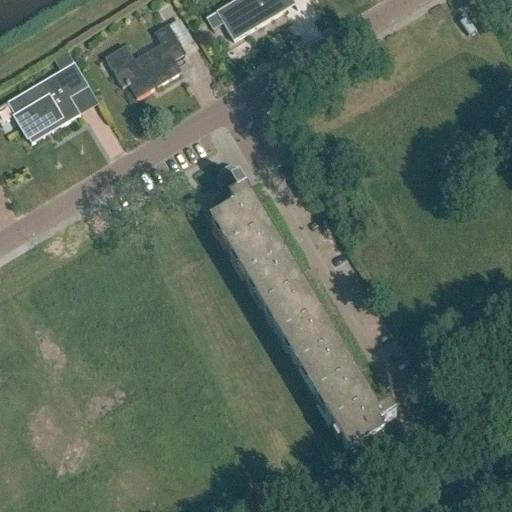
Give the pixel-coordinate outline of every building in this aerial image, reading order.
[(234,45),(295,9),(290,0),(244,0),(206,23),(213,34),(223,28),(234,45)] [(175,65),(185,59),(168,30),(155,37),(162,49),(134,66),(125,51),(106,62),(123,92),(127,90),(128,91),(129,90),(137,103),(182,76),(175,65)] [(60,74),(73,66),(68,56),(54,64),(60,74)] [(71,102),(89,92),(74,68),(8,107),(32,148),(81,120),(71,102)] [(381,428),(398,418),(392,409),(375,419),(248,207),(253,204),(238,178),(231,176),(226,180),(224,186),(233,202),(221,209),(227,219),(212,227),(351,458),(386,437),(381,428)] [(82,252),(39,278),(54,304),(71,294),(98,279),(82,252)] [(39,278),(1,300),(17,327),(54,304),(39,278)] [(98,279),(71,294),(93,332),(120,316),(98,279)] [(1,300),(0,301),(0,357),(1,359),(27,343),(17,327),(1,300)] [(93,332),(77,342),(93,368),(109,358),(136,342),(121,318),(120,316),(93,332)] [(136,342),(109,358),(132,395),(158,379),(141,352),(141,351),(136,342)] [(158,379),(132,395),(142,412),(157,438),(184,422),(158,379)] [(142,412),(104,434),(120,461),(157,438),(142,412)] [(104,434),(67,457),(83,483),(120,461),(104,434)] [(57,440),(31,456),(57,499),(79,485),(79,486),(83,483),(67,457),(57,440)]
